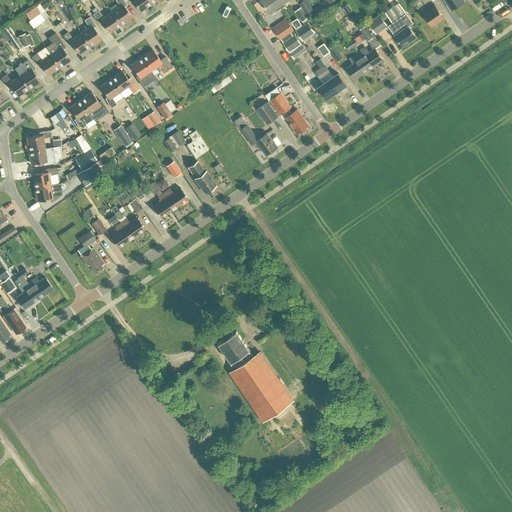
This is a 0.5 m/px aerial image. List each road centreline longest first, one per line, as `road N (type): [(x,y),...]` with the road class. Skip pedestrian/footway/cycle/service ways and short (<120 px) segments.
road 1 (track): [(238,194),(410,440)]
road 2 (unclassified): [(87,300),(327,132)]
road 3 (residential): [(2,130),(188,0)]
road 4 (unclassified): [(327,132),(511,5)]
road 5 (residential): [(327,132),(237,0)]
road 6 (residential): [(87,300),(9,186)]
road 7 (track): [(206,343),(163,358),(109,304)]
